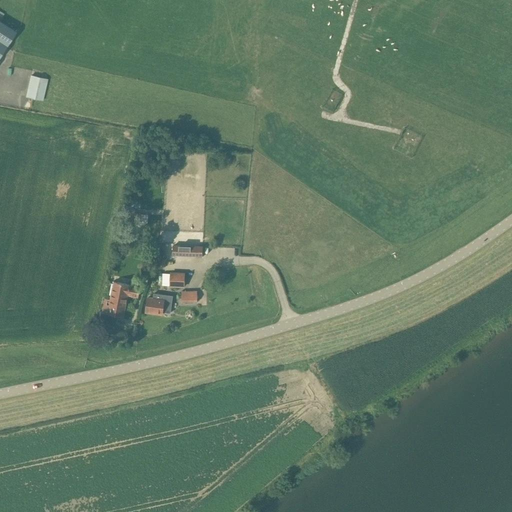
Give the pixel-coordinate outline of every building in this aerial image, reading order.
[(0,57),(7,47),(16,32),(0,21),(0,57)] [(47,80),(28,75),(23,96),(42,101),(47,80)] [(136,218),(128,217),(127,225),(135,225),(136,218)] [(203,247),(173,245),(173,253),(196,254),(196,256),(202,257),(203,247)] [(165,246),(156,246),(157,267),(166,266),(165,246)] [(184,273),(171,273),(170,286),(184,286),(184,273)] [(141,286),(114,282),(111,300),(106,299),(103,313),(125,317),(129,296),(139,297),(141,286)] [(198,291),(182,291),(182,302),(198,302),(198,291)] [(173,295),(155,293),(154,298),(148,297),(146,311),(163,313),(163,311),(171,312),(173,295)]
